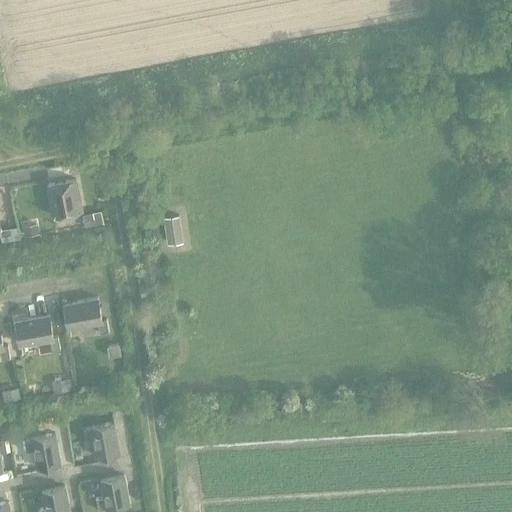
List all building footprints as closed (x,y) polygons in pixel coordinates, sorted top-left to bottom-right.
[(47,184),(53,215),(81,210),(75,179),(47,184)] [(100,211),(83,214),(84,225),(84,228),(102,225),(102,224),(100,211)] [(181,213),(166,216),(169,240),(184,238),(181,213)] [(37,223),(24,226),(26,234),(31,233),(38,232),(37,223)] [(17,226),(0,229),(2,239),(2,242),(19,239),(18,235),(17,226)] [(63,303),(67,326),(97,321),(99,333),(108,331),(106,318),(101,319),(97,297),(63,303)] [(15,320),(19,343),(48,338),(51,349),(60,348),(57,335),(52,336),(48,314),(15,320)] [(0,357),(0,359),(9,357),(7,344),(2,345),(0,333),(0,357)] [(118,345),(108,347),(109,357),(120,355),(118,345)] [(69,378),(53,381),(55,391),(55,392),(71,389),(71,388),(69,378)] [(18,387),(3,390),(5,400),(5,401),(20,398),(20,397),(18,387)] [(90,426),(91,427),(83,428),(85,440),(93,438),(96,456),(119,452),(113,422),(90,426)] [(26,451),(33,449),(37,467),(59,462),(54,433),(31,437),(31,438),(23,439),(26,451)] [(96,498),(98,510),(106,508),(106,509),(129,505),(123,475),(100,479),(103,497),(96,498)] [(37,509),(37,511),(69,511),(64,486),(41,490),(45,508),(37,509)] [(0,502),(0,511),(9,511),(7,501),(0,502)]
